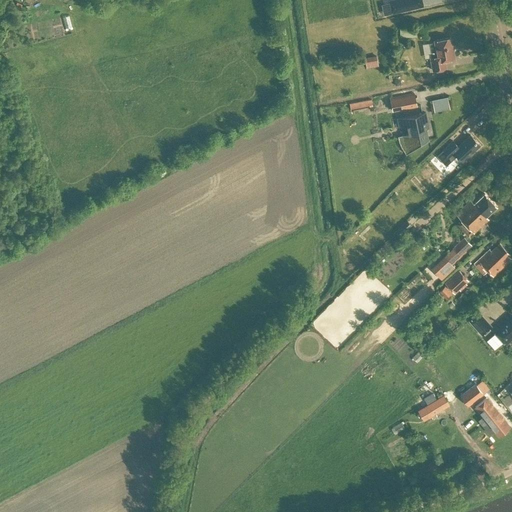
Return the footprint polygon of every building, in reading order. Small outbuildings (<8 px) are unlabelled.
[(390,0),(389,0),(389,3),(392,13),(411,9),(409,0),(390,0)] [(434,42),(428,43),(431,57),(430,57),(432,70),(446,68),(445,60),(455,58),(453,49),(452,49),(450,37),(434,40),(434,42)] [(366,68),(378,66),(377,55),(365,57),(366,68)] [(390,99),(393,111),(404,108),(406,107),(406,108),(416,106),(414,94),(390,99)] [(450,107),(448,95),(432,98),(434,110),(450,107)] [(420,140),(429,138),(427,126),(428,126),(424,111),(398,116),(400,125),(406,124),(408,133),(397,135),(401,144),(406,153),(420,140)] [(443,149),(436,156),(443,163),(445,166),(457,155),(462,160),(479,144),(470,134),(458,145),(452,139),(442,148),(443,149)] [(489,219),(486,216),(497,206),(485,194),(474,204),(471,200),(456,214),(474,233),(489,219)] [(464,237),(431,268),(438,275),(442,280),(456,266),(452,262),(459,255),(460,256),(471,245),(464,237)] [(491,250),(479,261),(474,265),(483,275),(488,270),(493,277),(511,259),(508,255),(510,254),(501,244),(492,252),(491,250)] [(446,284),(455,293),(468,280),(460,271),(446,284)] [(452,294),(445,286),(439,291),(447,299),(452,294)] [(482,334),(491,326),(479,313),(471,321),(482,334)] [(496,332),(487,341),(495,350),(504,342),(507,344),(511,339),(511,315),(504,323),(502,322),(494,330),(496,332)] [(475,384),(460,396),(468,406),(483,394),(489,389),(482,380),(476,385),(475,384)] [(494,430),(498,435),(509,426),(486,397),(475,406),(488,422),(484,426),(489,433),(494,430)] [(443,409),(437,398),(417,410),(424,421),(443,409)] [(408,441),(389,450),(393,457),(412,448),(408,441)]
